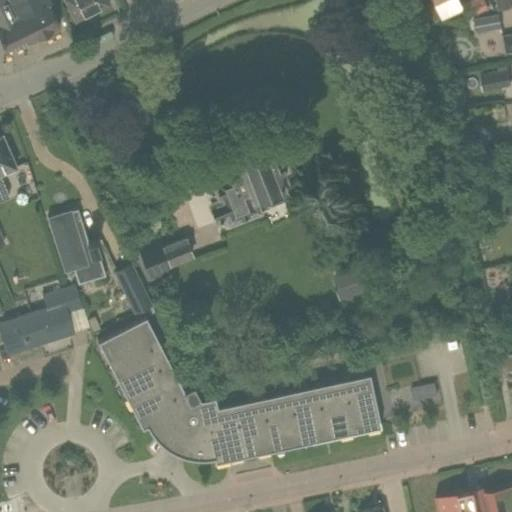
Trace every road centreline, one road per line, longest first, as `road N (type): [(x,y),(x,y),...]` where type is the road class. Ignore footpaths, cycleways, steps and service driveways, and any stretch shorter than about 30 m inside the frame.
road 1 (residential): [(161,511),(511,437)]
road 2 (secondary): [(0,93),(208,0)]
